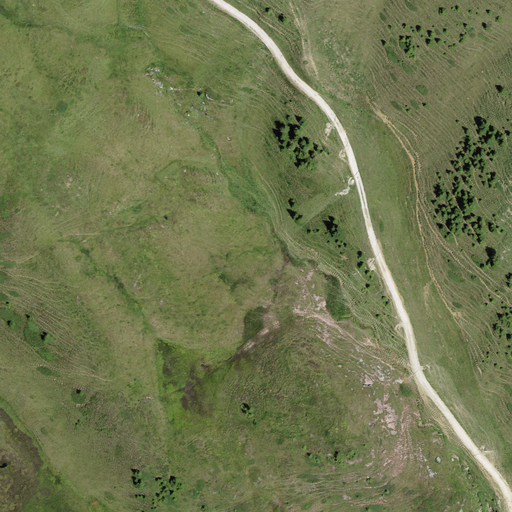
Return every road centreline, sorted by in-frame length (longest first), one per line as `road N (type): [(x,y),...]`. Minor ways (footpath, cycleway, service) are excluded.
road 1 (track): [(325,105),(358,171),(427,384),(511,498)]
road 2 (track): [(325,105),(291,76),(263,34),(216,0)]
